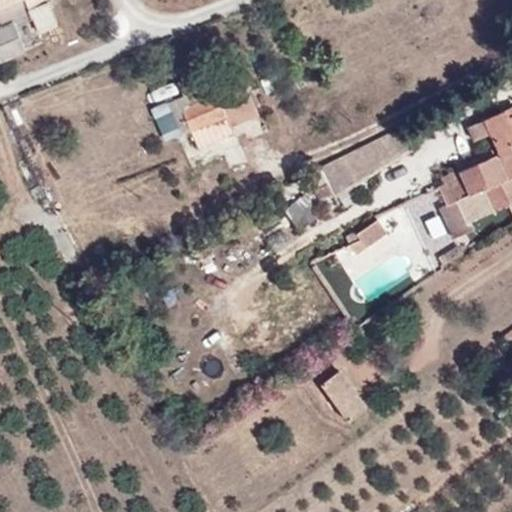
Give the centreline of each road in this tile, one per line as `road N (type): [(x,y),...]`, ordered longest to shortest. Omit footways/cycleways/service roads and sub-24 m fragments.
road 1 (residential): [(511,56),(293,162)]
road 2 (residential): [(221,0),(7,84)]
road 3 (residential): [(511,88),(374,196)]
